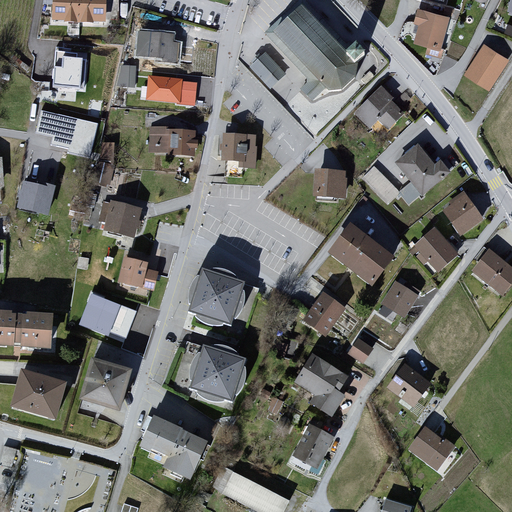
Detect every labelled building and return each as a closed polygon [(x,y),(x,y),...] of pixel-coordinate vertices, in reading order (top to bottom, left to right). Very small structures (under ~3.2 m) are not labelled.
[(49,0),(49,20),(76,21),(76,0),(49,0)] [(104,0),(76,0),(76,21),(104,22),(104,0)] [(340,56),(297,9),(265,41),(318,95),(335,94),(348,82),(348,66),(357,59),(348,50),(340,56)] [(423,22),(419,42),(444,47),(450,16),(443,14),(418,10),(416,20),(423,22)] [(174,37),(149,35),(147,60),(172,62),(174,37)] [(493,88),(507,61),(482,47),(467,74),(493,88)] [(55,91),(84,92),(85,49),(56,49),(55,91)] [(264,55),(251,67),(270,87),(283,75),(264,55)] [(134,68),(122,67),(121,84),(133,85),(134,68)] [(194,82),(151,78),(149,101),(192,104),(194,82)] [(400,116),(377,93),(353,116),(367,130),(376,122),(385,131),(400,116)] [(42,112),(37,131),(53,135),(52,143),(69,147),(68,151),(89,156),(96,125),(42,112)] [(194,132),(148,130),(147,153),(193,154),(194,132)] [(254,135),(222,134),(221,161),(239,161),(239,168),(253,168),(254,135)] [(113,143),(102,142),(101,160),(112,161),(113,143)] [(394,165),(418,196),(446,174),(436,160),(428,166),(414,149),(394,165)] [(112,166),(99,163),(94,185),(107,188),(112,166)] [(317,196),(343,196),(342,170),(317,170),(317,196)] [(373,170),(363,181),(385,202),(395,192),(373,170)] [(53,191),(26,185),(21,209),(47,215),(53,191)] [(480,218),(464,196),(442,212),(457,234),(480,218)] [(132,236),(139,210),(114,203),(108,229),(132,236)] [(329,252),(375,282),(392,256),(346,227),(329,252)] [(434,272),(451,257),(429,232),(412,247),(434,272)] [(484,255),(471,274),(497,293),(511,275),(484,255)] [(125,260),(121,283),(152,289),(155,273),(144,270),(145,263),(125,260)] [(231,323),(242,286),(197,272),(186,309),(231,323)] [(401,314),(412,295),(391,283),(380,302),(401,314)] [(341,306),(323,294),(306,320),(324,332),(341,306)] [(113,333),(128,338),(136,310),(91,297),(81,329),(111,338),(113,333)] [(0,344),(47,346),(47,316),(0,315),(0,344)] [(351,353),(364,360),(370,350),(356,343),(351,353)] [(235,397),(246,360),(205,348),(194,385),(235,397)] [(342,375),(309,357),(296,382),(327,398),(320,411),(329,416),(341,394),(333,390),(342,375)] [(78,398),(119,409),(128,372),(87,361),(78,398)] [(383,390),(409,409),(427,384),(401,366),(383,390)] [(8,406),(53,419),(63,385),(18,372),(8,406)] [(205,443),(152,420),(142,444),(167,455),(162,467),(189,479),(205,443)] [(291,456),(312,468),(327,439),(306,428),(291,456)] [(420,429),(406,449),(435,469),(449,449),(420,429)] [(5,445),(0,461),(0,462),(11,466),(16,449),(5,445)] [(234,473),(223,494),(258,511),(282,511),(288,500),(234,473)] [(378,511),(404,511),(406,509),(381,503),(378,511)]
